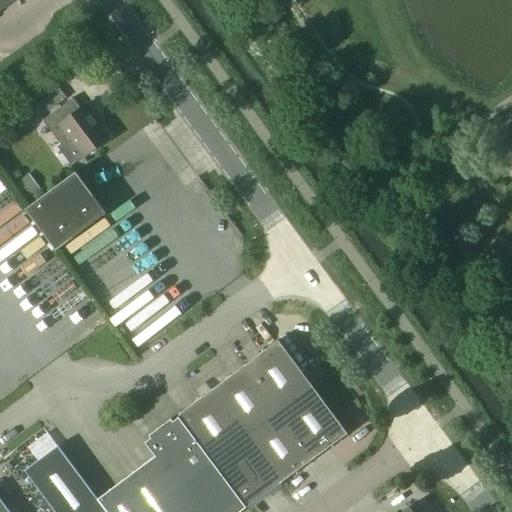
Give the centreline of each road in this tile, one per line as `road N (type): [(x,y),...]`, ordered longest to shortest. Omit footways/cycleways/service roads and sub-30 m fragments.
road 1 (unclassified): [(0,434),(78,376),(148,378),(304,266)]
road 2 (unclassified): [(304,266),(108,0)]
road 3 (unclassified): [(427,435),(304,266)]
road 4 (unclassified): [(327,511),(427,435)]
